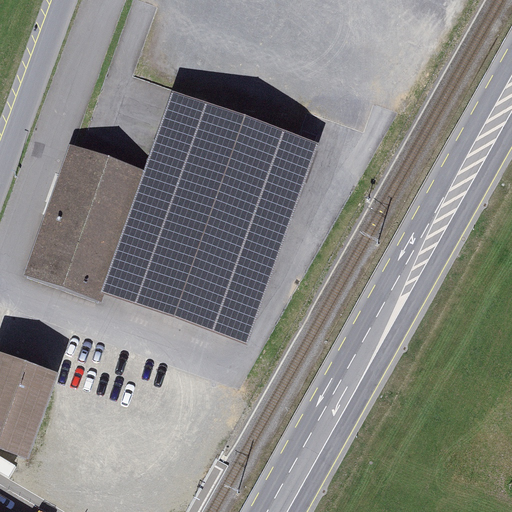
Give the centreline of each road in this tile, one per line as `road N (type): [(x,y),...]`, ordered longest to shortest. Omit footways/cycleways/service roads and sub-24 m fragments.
road 1 (primary): [(277,511),(511,92)]
road 2 (unclassified): [(64,0),(0,171)]
